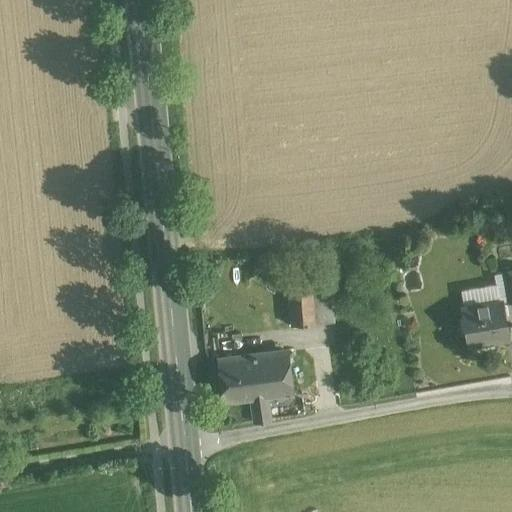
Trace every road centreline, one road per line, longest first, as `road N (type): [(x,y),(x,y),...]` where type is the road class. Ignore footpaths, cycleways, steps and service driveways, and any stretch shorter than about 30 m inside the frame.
road 1 (primary): [(183,447),(140,0)]
road 2 (unclassified): [(183,447),(511,391)]
